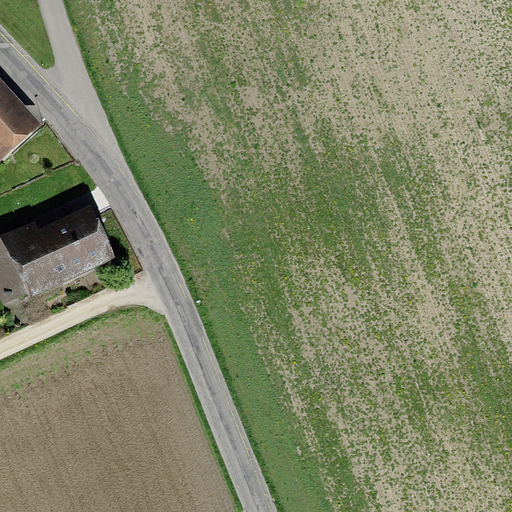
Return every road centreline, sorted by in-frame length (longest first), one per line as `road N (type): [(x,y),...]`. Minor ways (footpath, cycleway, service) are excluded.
road 1 (unclassified): [(160,267),(257,511)]
road 2 (residential): [(84,116),(160,267)]
road 3 (residential): [(51,0),(84,116)]
